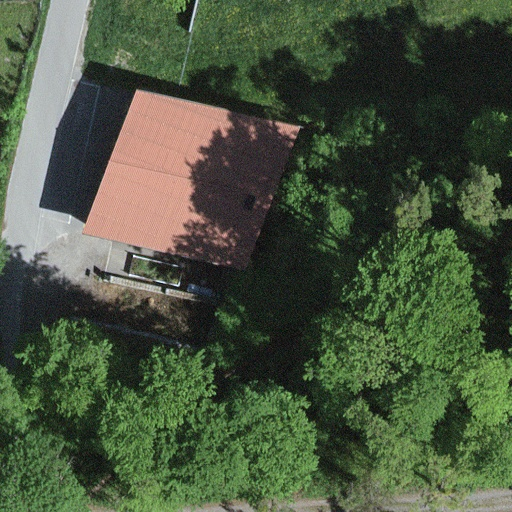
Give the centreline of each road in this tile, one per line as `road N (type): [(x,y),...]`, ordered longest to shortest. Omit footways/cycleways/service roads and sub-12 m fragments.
road 1 (track): [(16,511),(11,325),(70,0)]
road 2 (track): [(0,509),(511,493)]
